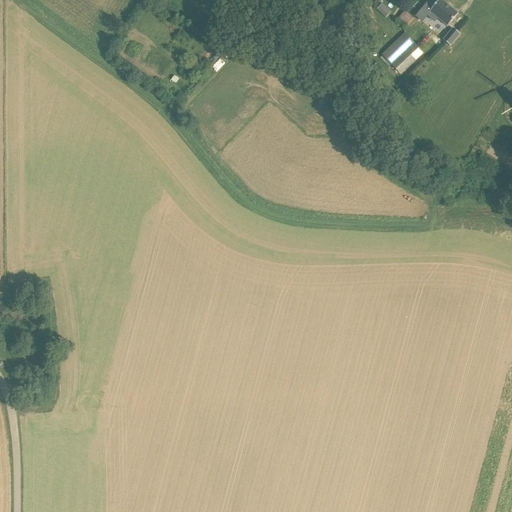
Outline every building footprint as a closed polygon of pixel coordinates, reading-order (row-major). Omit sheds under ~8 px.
[(448,27),(458,14),(441,0),(439,0),(436,4),(431,0),(429,0),(421,10),(421,11),(428,16),(435,22),(438,19),(447,27),(448,27)] [(411,24),(415,16),(404,11),(400,19),(411,24)] [(332,16),(322,26),(332,36),(336,32),(342,38),(348,31),(332,16)] [(453,28),(443,40),(450,47),(460,35),(453,28)] [(424,54),(405,34),(382,55),(401,75),(424,54)]
